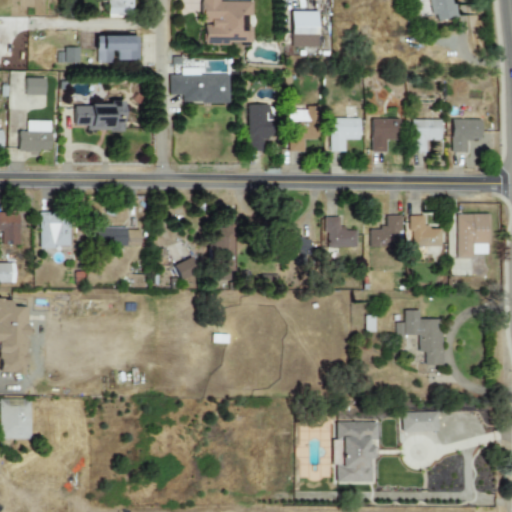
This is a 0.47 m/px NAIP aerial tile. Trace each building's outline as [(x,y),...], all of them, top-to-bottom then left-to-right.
[(132,16),(131,0),(105,0),(106,17),(132,16)] [(201,44),(249,44),(249,2),(217,2),(216,0),(198,0),(199,24),(201,24),(201,44)] [(409,0),(410,16),(434,16),(434,21),(451,20),(450,0),(409,0)] [(288,48),(316,47),(315,12),(288,12),(288,48)] [(114,61),(135,60),(135,37),(94,37),(94,63),(110,63),(110,52),(114,52),(114,61)] [(77,48),(60,48),(59,63),(77,63),(77,48)] [(166,96),(179,95),(180,104),(227,103),(227,75),(197,75),(197,68),(178,69),(179,75),(166,75),(166,96)] [(42,96),(42,79),(22,78),(22,95),(42,96)] [(121,104),(71,105),(72,125),(85,125),(85,132),(121,132),(121,104)] [(245,151),(267,151),(266,105),(245,105),(245,151)] [(315,109),(287,109),(286,152),(301,153),(302,140),(315,140),(315,109)] [(357,119),(327,119),(327,152),(342,152),(342,140),(357,140),(357,119)] [(383,153),(383,140),(397,140),(397,120),(369,119),(368,152),(383,153)] [(439,120),(410,120),(409,152),(423,153),(424,141),(439,141),(439,120)] [(479,120),(449,120),(449,153),(464,153),(464,140),(479,140),(479,120)] [(15,152),(48,151),(47,121),(24,122),(24,132),(15,132),(15,152)] [(0,245),(18,245),(17,213),(0,213),(0,245)] [(37,214),(37,248),(68,248),(68,214),(37,214)] [(454,214),(453,259),(470,259),(470,254),(486,255),(487,215),(454,214)] [(367,248),(399,247),(398,216),(383,216),(383,229),(367,229),(367,248)] [(439,247),(439,228),(422,229),(421,216),(407,216),(408,248),(439,247)] [(323,218),(324,248),(354,248),(354,229),(337,230),(337,218),(323,218)] [(212,281),(233,281),(232,227),(211,227),(212,281)] [(137,246),(137,228),(90,228),(90,245),(137,246)] [(306,239),(285,239),(285,258),(306,258),(306,239)] [(171,265),(176,279),(197,272),(192,258),(171,265)] [(0,282),(12,283),(12,263),(0,263),(0,282)] [(0,374),(23,375),(25,308),(10,307),(10,300),(0,299),(0,374)] [(439,366),(439,320),(416,320),(416,311),(400,311),(400,323),(393,323),(393,340),(402,340),(402,336),(415,336),(415,353),(421,353),(421,366),(439,366)] [(362,333),(372,332),(372,316),(362,316),(362,333)] [(0,439),(28,440),(29,400),(0,399),(0,439)] [(399,432),(434,432),(434,412),(398,413),(399,432)] [(333,482),(367,483),(368,459),(368,440),(374,440),(374,423),(333,423),(333,441),(329,441),(329,465),(333,465),(333,482)]
